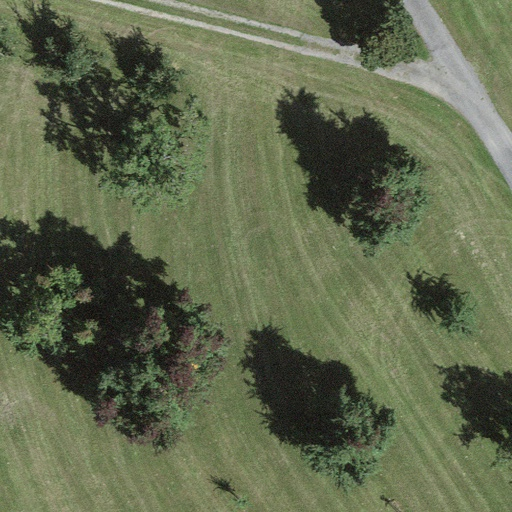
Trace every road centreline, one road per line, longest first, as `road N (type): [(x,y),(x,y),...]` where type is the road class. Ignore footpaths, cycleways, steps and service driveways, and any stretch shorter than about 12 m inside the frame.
road 1 (track): [(99,0),(461,82)]
road 2 (unclassified): [(511,170),(411,0)]
